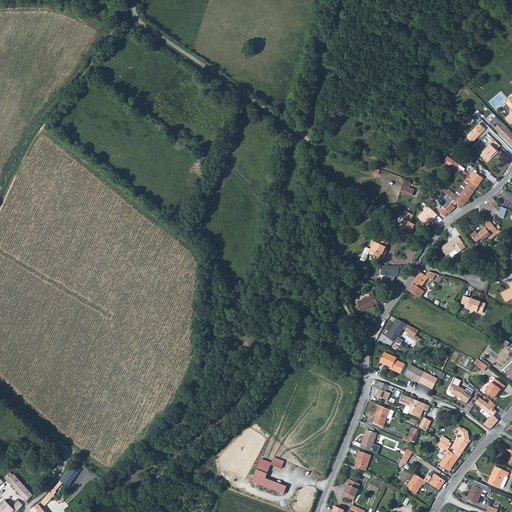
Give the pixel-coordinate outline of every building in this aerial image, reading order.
[(497,128),(496,129),(511,144),(511,132),(497,117),(492,122),(497,128)] [(486,129),(480,124),(475,128),(476,129),(468,138),(473,143),(486,129)] [(491,144),(480,154),(487,161),(493,154),(495,155),(499,151),(497,149),(500,146),(495,141),(492,144),(491,144)] [(493,154),(487,161),(488,162),(495,155),(493,154)] [(446,163),(456,170),(466,177),(468,179),(477,185),(483,178),(477,174),(478,172),(475,170),(470,176),(464,172),(466,170),(448,157),(444,162),(446,163)] [(449,190),(446,194),(452,198),(457,203),(461,207),(465,205),(478,186),(477,185),(468,179),(466,182),(465,181),(455,195),(449,190)] [(403,185),(401,190),(408,193),(408,194),(413,196),(415,190),(410,188),(403,185)] [(457,203),(452,198),(449,202),(447,200),(445,202),(443,200),(439,204),(441,206),(438,210),(445,216),(448,212),(450,214),(455,208),(454,207),(457,203)] [(498,205),(493,199),(482,208),(487,214),(492,210),(496,215),(497,214),(499,216),(504,218),(508,209),(502,206),(500,208),(498,205)] [(397,232),(405,235),(407,232),(411,234),(413,230),(415,225),(403,220),(401,224),(403,225),(401,228),(399,229),(397,232)] [(495,228),(492,223),(488,226),(478,234),(476,231),(471,235),(477,243),(482,239),(484,241),(489,237),(497,230),(495,228)] [(407,232),(405,235),(412,239),(414,235),(412,234),(413,231),(413,230),(411,234),(407,232)] [(497,230),(489,237),(491,240),(498,234),(505,235),(506,232),(497,230)] [(466,243),(460,236),(456,239),(456,240),(452,244),(451,243),(443,249),(450,256),(458,250),(460,253),(468,247),(465,244),(466,243)] [(374,251),(372,255),(379,258),(381,254),(385,256),(388,250),(386,249),(389,241),(379,237),(374,246),(372,250),(374,251)] [(482,239),(477,243),(481,248),(486,244),(484,241),(482,239)] [(360,260),(357,267),(363,269),(365,262),(360,260)] [(388,276),(386,282),(392,285),(395,278),(394,278),(394,277),(398,277),(398,273),(399,273),(399,268),(382,266),(381,275),(388,276)] [(414,284),(409,291),(420,297),(424,292),(420,289),(421,287),(428,277),(432,280),(436,274),(429,271),(426,276),(421,272),(413,284),(414,284)] [(511,287),(511,288),(501,293),(506,302),(511,298),(511,287)] [(370,297),(357,303),(361,313),(375,307),(374,306),(378,304),(373,292),(369,294),(370,297)] [(471,299),(464,296),(461,304),(466,305),(465,308),(468,309),(470,310),(471,312),(473,312),(475,312),(481,314),(483,313),(486,304),(481,302),(477,301),(478,299),(471,297),(471,299)] [(390,332),(389,331),(385,336),(395,343),(396,341),(399,344),(401,343),(402,341),(402,339),(399,337),(404,329),(409,332),(407,335),(417,342),(419,338),(416,336),(419,331),(397,319),(394,323),(396,323),(392,330),(390,332)] [(510,343),(498,336),(497,339),(499,340),(498,342),(507,348),(510,343)] [(380,362),(390,367),(392,368),(392,370),(401,374),(405,364),(396,360),(397,358),(385,353),(380,362)] [(477,361),(475,363),(484,371),(488,367),(484,364),(480,361),(478,359),(477,361)] [(425,372),(411,365),(406,376),(414,380),(414,379),(416,380),(415,381),(419,383),(419,382),(425,372)] [(425,371),(425,372),(419,382),(433,389),(438,379),(425,371)] [(462,381),(455,378),(450,390),(453,391),(452,394),(459,398),(467,404),(471,397),(464,392),(465,391),(463,389),(459,387),(462,381)] [(485,393),(494,399),(501,390),(502,391),(505,386),(495,379),(485,393)] [(389,386),(376,380),(374,387),(379,389),(376,396),(384,399),(387,392),(389,386)] [(469,386),(465,391),(464,392),(471,397),(475,390),(473,388),(469,386)] [(408,413),(416,417),(417,413),(422,415),(426,405),(402,395),(399,403),(410,408),(408,413)] [(479,398),(475,404),(478,406),(479,405),(490,413),(491,412),(493,414),(484,425),(491,429),(498,420),(493,416),(498,411),(494,408),(488,403),(485,401),(485,402),(479,398)] [(379,406),(376,413),(377,414),(376,416),(373,423),(383,427),(387,418),(390,419),(392,419),(394,412),(379,406)] [(425,417),(419,428),(426,432),(432,421),(425,417)] [(455,449),(452,453),(459,457),(468,444),(467,443),(469,440),(468,431),(463,428),(463,429),(459,427),(456,431),(462,435),(462,438),(455,449)] [(363,444),(362,448),(373,452),(378,454),(380,447),(373,444),(377,434),(367,430),(362,444),(363,444)] [(462,435),(456,431),(454,433),(459,436),(459,438),(453,447),(455,449),(462,438),(462,435)] [(404,436),(403,440),(411,443),(415,435),(410,433),(408,437),(404,436)] [(441,442),(438,446),(448,452),(450,447),(441,442)] [(407,451),(404,455),(409,458),(413,453),(407,449),(407,451)] [(359,456),(357,462),(355,467),(366,472),(372,456),(359,451),(357,455),(358,456),(359,456)] [(440,464),(448,470),(452,464),(454,465),(459,457),(452,453),(450,451),(449,451),(448,454),(447,453),(440,464)] [(404,455),(399,465),(403,467),(405,464),(406,465),(409,458),(404,455)] [(42,466),(38,471),(42,475),(47,470),(42,466)] [(491,478),(490,477),(488,482),(500,488),(500,486),(502,487),(504,486),(508,478),(507,478),(509,473),(495,467),(493,471),(494,472),(491,478)] [(71,468),(58,484),(61,486),(63,483),(69,487),(78,473),(71,468)] [(5,477),(13,486),(27,501),(33,496),(34,497),(37,495),(34,492),(32,493),(15,474),(13,475),(11,472),(5,477)] [(434,483),(432,486),(439,490),(441,488),(446,481),(438,476),(437,478),(436,476),(437,475),(435,474),(434,475),(432,473),(431,474),(431,475),(430,475),(429,475),(424,481),(426,482),(429,484),(430,480),(434,483)] [(424,481),(415,474),(406,488),(416,495),(419,490),(418,489),(419,487),(420,488),(423,484),(424,485),(426,482),(424,481)] [(264,486),(285,493),(288,485),(267,478),(264,486)] [(345,493),(343,492),(342,496),(353,501),(358,489),(360,484),(349,479),(347,485),(349,485),(347,489),(345,493)] [(473,486),(467,499),(477,504),(483,490),(490,493),(492,489),(471,479),(469,484),(473,486)] [(31,510),(32,511),(44,511),(42,509),(54,496),(53,495),(56,492),(53,489),(42,500),(31,510)] [(0,506),(0,511),(14,511),(16,510),(16,511),(18,510),(23,505),(19,500),(12,506),(6,500),(0,506)]
